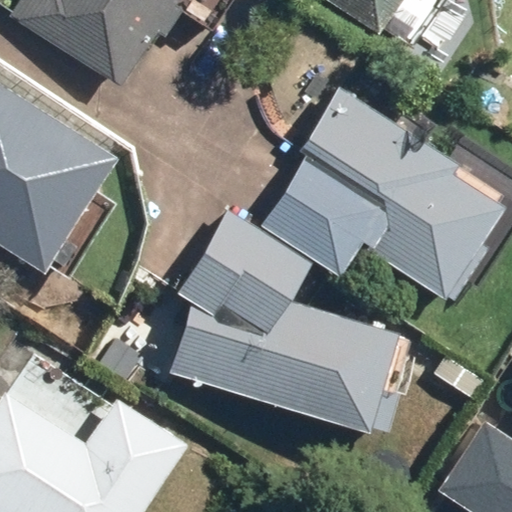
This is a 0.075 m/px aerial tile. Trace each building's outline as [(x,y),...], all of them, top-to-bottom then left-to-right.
[(118,82),(169,0),(5,0),(1,8),(118,82)] [(336,0),(379,26),(395,0),(336,0)] [(0,236),(44,263),(115,147),(0,77),(0,236)] [(446,283),(503,191),(449,158),(457,146),(422,124),(343,77),(309,132),(279,181),(282,182),(262,214),(342,263),(361,232),(446,283)] [(368,418),(396,319),(285,288),(308,248),(228,203),(182,284),(191,289),(170,364),(368,418)] [(134,511),(185,430),(115,388),(86,435),(5,386),(0,393),(0,511),(134,511)] [(511,511),(511,437),(483,419),(438,488),(475,511),(511,511)]
